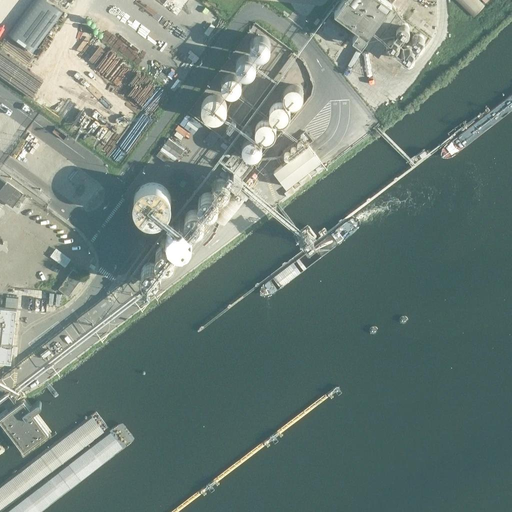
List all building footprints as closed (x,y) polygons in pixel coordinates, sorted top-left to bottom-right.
[(46,0),(34,0),(9,34),(33,51),(62,12),(46,0)] [(485,5),(479,0),(456,0),(473,16),(485,5)] [(348,32),(328,18),(326,21),(322,27),(320,29),(340,43),(348,32)] [(403,22),(402,22),(402,23),(401,23),(400,23),(399,23),(398,24),(398,25),(397,25),(397,26),(396,27),(396,28),(396,29),(396,30),(396,31),(396,32),(396,33),(397,34),(398,35),(399,36),(400,36),(401,37),(402,37),(403,37),(404,37),(405,37),(406,36),(407,36),(408,35),(409,35),(409,34),(410,33),(410,32),(410,31),(410,30),(410,29),(410,28),(410,27),(409,26),(409,25),(408,24),(407,24),(406,23),(405,23),(404,22),(403,22)] [(416,34),(415,34),(414,35),(413,36),(412,37),(412,38),(412,39),(412,40),(412,41),(412,42),(412,43),(413,44),(414,45),(415,46),(416,46),(417,46),(418,46),(420,46),(421,46),(422,45),(423,44),(423,43),(424,42),(424,41),(424,40),(424,39),(424,38),(424,37),(423,37),(423,36),(422,35),(421,34),(420,34),(419,34),(418,34),(417,34),(416,34)] [(393,36),(392,36),(391,36),(390,36),(389,37),(388,38),(387,38),(387,39),(386,40),(386,41),(386,42),(385,43),(385,44),(386,45),(386,46),(386,47),(387,47),(387,48),(388,49),(389,50),(390,50),(391,50),(392,51),(393,51),(394,51),(395,50),(396,50),(397,50),(397,49),(398,48),(399,48),(399,47),(400,46),(400,45),(400,44),(400,43),(400,42),(400,41),(400,40),(399,39),(398,38),(397,37),(396,37),(395,36),(394,36),(393,36)] [(405,47),(405,48),(404,48),(403,49),(403,50),(402,50),(402,51),(402,52),(401,52),(401,53),(401,54),(401,55),(402,56),(402,57),(403,58),(404,59),(405,60),(406,60),(407,60),(408,60),(410,60),(411,59),(412,59),(413,58),(413,57),(414,56),(414,55),(414,54),(414,53),(414,52),(414,51),(414,50),(413,49),(412,49),(411,48),(410,47),(409,47),(408,47),(406,47),(405,47)] [(419,55),(423,50),(418,47),(414,51),(419,55)] [(230,94),(231,94),(232,94),(233,94),(234,93),(236,93),(237,92),(238,92),(239,90),(240,89),(240,88),(241,87),(241,86),(241,85),(241,84),(241,83),(241,82),(241,81),(240,79),(240,78),(239,77),(238,76),(237,76),(236,75),(234,74),(233,74),(231,74),(230,74),(229,74),(227,75),(226,75),(225,76),(224,77),(224,78),(223,79),(222,80),(222,81),(221,82),(221,83),(221,85),(222,86),(222,87),(222,88),(223,90),(224,91),(225,91),(225,92),(227,93),(228,93),(230,94)] [(303,94),(303,93),(303,91),(302,90),(301,89),(300,88),(299,87),(298,86),(297,85),(296,85),(295,85),(293,85),(292,85),(291,85),(290,85),(289,86),(288,86),(287,87),(286,88),(285,90),(284,90),(284,91),(283,92),(283,93),(283,94),(283,95),(283,96),(283,97),(284,98),(284,99),(285,100),(285,101),(286,102),(287,103),(288,103),(289,104),(290,104),(291,105),(292,105),(293,105),(294,105),(296,104),(297,104),(298,104),(299,103),(300,102),(301,101),(302,99),(303,98),(303,97),(303,96),(303,95),(303,94)] [(206,117),(208,118),(210,119),(211,120),(213,120),(215,120),(217,120),(219,119),(221,118),(222,117),(224,116),(225,114),(226,112),(226,111),(226,110),(227,109),(227,107),(227,106),(227,105),(226,103),(226,102),(225,100),(224,99),(223,98),(222,97),(221,97),(220,96),(219,95),(217,95),(215,94),(214,94),(213,94),(211,95),(210,95),(208,96),(207,96),(206,97),(205,98),(204,100),(203,101),(202,103),(202,104),(201,105),(201,106),(201,107),(201,108),(201,109),(202,110),(202,111),(202,112),(203,114),(204,115),(205,117),(206,117)] [(273,105),(272,106),(272,107),(271,108),(270,109),(270,110),(270,111),(270,112),(270,113),(270,114),(270,116),(270,117),(271,118),(272,119),(272,120),(273,121),(274,122),(275,122),(276,123),(277,123),(278,123),(280,123),(281,123),(282,123),(284,123),(285,122),(286,122),(287,121),(287,120),(288,119),(289,118),(289,117),(290,116),(290,115),(290,114),(290,113),(290,112),(290,110),(290,109),(289,108),(288,107),(288,106),(287,105),(286,105),(286,104),(284,104),(283,103),(282,103),(280,103),(278,103),(277,103),(276,103),(275,104),(274,105),(273,105)] [(187,115),(180,124),(194,135),(201,125),(187,115)] [(277,129),(277,128),(276,127),(276,126),(276,125),(275,124),(274,123),(273,122),(271,121),(270,120),(269,120),(268,120),(265,120),(264,120),(263,120),(262,121),(260,121),(259,122),(259,123),(258,124),(257,125),(257,126),(256,127),(256,128),(256,129),(256,130),(256,131),(256,132),(257,133),(257,134),(258,135),(258,136),(259,137),(259,138),(260,138),(261,139),(262,139),(263,140),(265,140),(266,140),(267,140),(269,140),(270,140),(272,139),(273,138),(274,137),(275,136),(276,135),(276,134),(276,133),(277,132),(277,131),(277,130),(277,129)] [(179,126),(174,132),(190,144),(194,137),(179,126)] [(210,132),(205,140),(213,146),(219,138),(210,132)] [(172,134),(165,143),(180,154),(181,155),(185,149),(181,146),(184,142),(172,134)] [(262,146),(262,144),(262,143),(261,142),(261,141),(260,141),(260,140),(259,139),(258,138),(257,138),(256,137),(255,137),(253,136),(251,137),(249,137),(248,138),(246,138),(245,139),(244,140),(243,141),(243,142),(242,143),(242,144),(242,145),(242,146),(242,147),(242,149),(242,150),(243,151),(243,152),(244,153),(245,154),(246,155),(247,156),(249,157),(250,157),(251,157),(253,157),(254,157),(255,157),(256,156),(257,156),(258,155),(259,155),(260,154),(260,153),(261,152),(262,151),(262,150),(262,149),(262,148),(262,147),(262,146)] [(165,143),(163,147),(178,158),(180,154),(165,143)] [(286,187),(320,160),(314,152),(308,144),(274,171),(279,178),(286,187)] [(163,147),(157,154),(172,165),(178,158),(163,147)] [(237,186),(243,179),(253,166),(251,164),(235,151),(223,166),(224,168),(226,166),(232,171),(227,177),(237,186)] [(300,181),(303,184),(312,177),(309,174),(300,181)] [(213,186),(213,187),(214,188),(214,189),(214,190),(215,191),(216,193),(218,193),(219,194),(221,194),(222,194),(224,194),(225,194),(226,193),(227,192),(228,191),(229,190),(229,189),(229,188),(230,187),(230,186),(230,185),(229,184),(229,183),(228,182),(228,181),(227,180),(226,179),(224,179),(223,178),(222,178),(221,178),(219,178),(218,179),(217,180),(215,181),(215,182),(214,183),(214,184),(213,185),(213,186)] [(225,225),(255,189),(247,182),(243,179),(237,186),(213,216),(217,219),(225,225)] [(2,189),(0,191),(0,197),(12,206),(21,193),(7,182),(5,184),(2,189)] [(143,217),(144,218),(145,218),(146,219),(149,219),(151,220),(152,220),(153,220),(155,219),(156,219),(158,219),(159,218),(161,218),(162,217),(163,216),(165,215),(166,214),(167,213),(168,211),(169,210),(169,209),(170,207),(170,206),(171,204),(171,203),(171,201),(171,200),(171,198),(170,197),(170,195),(170,194),(169,193),(168,191),(167,189),(165,188),(164,186),(162,185),(160,184),(159,183),(157,183),(155,183),(153,182),(150,182),(148,183),(146,184),(144,184),(142,186),(140,187),(138,189),(137,190),(137,191),(136,192),(135,194),(135,195),(134,197),(134,199),(134,201),(134,202),(134,204),(134,205),(134,206),(135,207),(135,208),(136,210),(137,211),(137,212),(138,213),(139,214),(141,216),(143,217)] [(293,186),(286,192),(288,196),(296,190),(293,186)] [(216,195),(215,195),(214,194),(212,193),(211,192),(209,192),(208,192),(206,192),(205,193),(204,193),(203,194),(201,195),(200,196),(199,197),(199,198),(198,199),(198,200),(198,201),(198,202),(198,203),(198,205),(199,206),(199,207),(200,208),(200,209),(201,210),(202,211),(203,211),(204,212),(205,212),(206,212),(208,213),(209,213),(210,212),(211,212),(212,212),(213,211),(214,211),(215,210),(216,209),(217,208),(218,207),(218,206),(218,204),(218,203),(219,202),(218,201),(218,199),(218,198),(217,197),(217,196),(216,195)] [(188,212),(187,213),(186,214),(185,214),(185,215),(185,217),(184,217),(184,218),(184,219),(184,220),(184,222),(185,223),(185,224),(186,225),(186,226),(187,227),(188,227),(189,228),(190,229),(191,229),(192,229),(193,230),(194,230),(195,230),(197,230),(198,229),(199,229),(200,228),(202,227),(203,226),(203,225),(204,224),(204,223),(204,222),(205,220),(205,219),(205,218),(204,217),(204,215),(203,214),(202,213),(201,211),(199,210),(198,210),(197,210),(196,209),(194,209),(193,209),(191,210),(189,211),(188,211),(188,212)] [(179,228),(178,228),(176,229),(175,229),(174,229),(173,230),(172,231),(171,232),(170,233),(170,234),(170,235),(169,236),(169,237),(169,238),(169,239),(169,241),(170,242),(170,243),(171,244),(172,246),(173,246),(174,247),(175,248),(177,248),(178,248),(179,248),(180,248),(182,248),(183,248),(184,248),(185,247),(186,246),(187,245),(188,244),(188,243),(189,242),(189,241),(189,240),(190,239),(190,238),(189,236),(189,235),(189,234),(188,233),(188,232),(187,231),(186,230),(184,229),(183,229),(182,228),(181,228),(179,228)] [(162,246),(161,246),(160,247),(159,247),(158,248),(157,249),(157,250),(156,251),(156,252),(156,253),(155,254),(155,255),(155,256),(156,258),(156,259),(156,260),(157,261),(158,262),(159,263),(160,264),(162,265),(163,265),(164,265),(166,265),(167,265),(168,265),(169,265),(171,264),(171,263),(172,263),(173,261),(174,261),(175,260),(175,259),(175,257),(176,256),(176,255),(175,254),(175,253),(175,252),(175,251),(174,250),(173,249),(172,248),(171,247),(170,246),(168,246),(167,245),(165,245),(164,245),(162,246)] [(56,247),(50,254),(65,265),(70,257),(56,247)] [(156,263),(155,263),(153,262),(152,262),(151,262),(149,262),(148,263),(147,263),(146,264),(144,265),(143,266),(143,267),(142,268),(142,269),(142,270),(141,271),(141,272),(141,273),(141,274),(142,275),(142,276),(142,277),(143,278),(144,279),(145,280),(146,281),(147,282),(148,282),(150,282),(151,282),(152,282),(153,282),(155,282),(156,281),(157,281),(158,280),(159,279),(160,278),(160,277),(161,276),(161,275),(161,274),(161,272),(161,271),(161,270),(161,269),(160,268),(160,266),(159,265),(158,265),(157,264),(156,263)] [(71,274),(59,290),(68,296),(80,281),(71,274)] [(5,307),(0,306),(0,360),(11,362),(12,349),(16,309),(5,307)] [(49,431),(33,411),(41,405),(41,404),(42,403),(41,402),(41,401),(40,401),(40,400),(39,400),(38,400),(37,400),(30,406),(25,400),(24,398),(10,408),(0,416),(0,418),(24,450),(49,431)]
